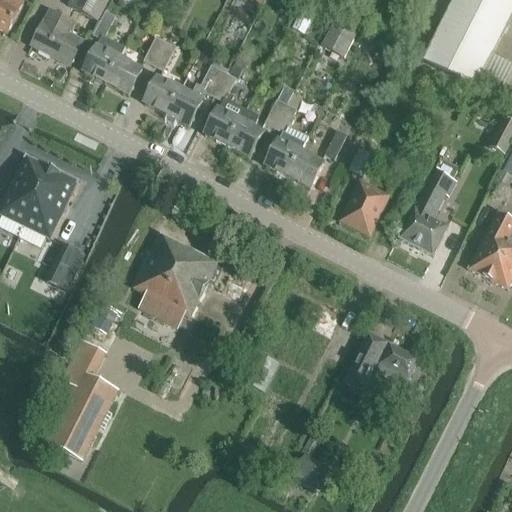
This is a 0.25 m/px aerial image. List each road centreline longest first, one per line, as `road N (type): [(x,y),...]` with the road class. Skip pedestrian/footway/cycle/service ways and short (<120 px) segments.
road 1 (tertiary): [(501,344),(0,83)]
road 2 (tertiary): [(415,511),(501,344)]
